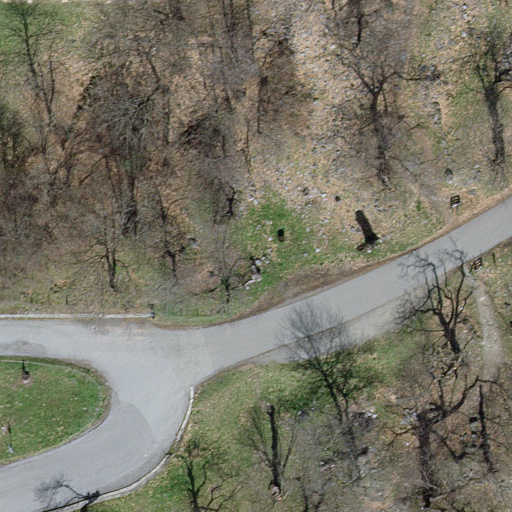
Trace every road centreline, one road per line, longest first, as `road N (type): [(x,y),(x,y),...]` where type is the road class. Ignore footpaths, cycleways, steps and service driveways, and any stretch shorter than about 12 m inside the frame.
road 1 (residential): [(511,217),(321,312),(144,374)]
road 2 (unclassified): [(0,496),(127,445),(145,417),(144,374)]
road 3 (unclassified): [(144,374),(124,355),(93,344),(0,339)]
